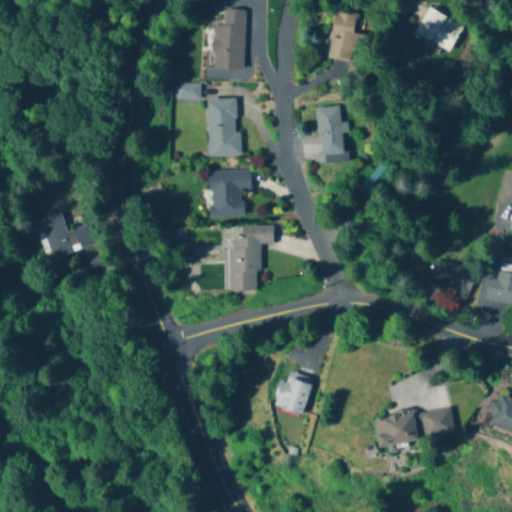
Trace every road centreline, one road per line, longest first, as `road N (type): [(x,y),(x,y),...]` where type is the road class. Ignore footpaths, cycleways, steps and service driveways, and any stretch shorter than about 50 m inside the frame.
road 1 (residential): [(169,346),(126,227),(122,185),(154,0)]
road 2 (residential): [(169,346),(228,322),(347,299),(511,346)]
road 3 (residential): [(347,299),(286,176),(282,77),(291,0)]
road 4 (residential): [(240,511),(196,427),(169,346)]
